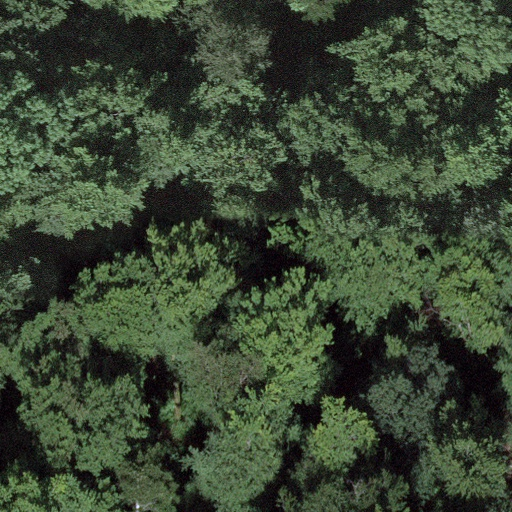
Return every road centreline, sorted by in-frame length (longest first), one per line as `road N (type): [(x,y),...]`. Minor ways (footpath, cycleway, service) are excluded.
road 1 (track): [(511,431),(0,286)]
road 2 (track): [(80,303),(0,165)]
